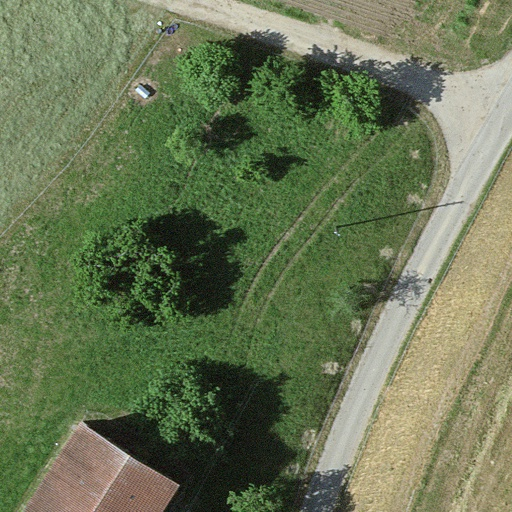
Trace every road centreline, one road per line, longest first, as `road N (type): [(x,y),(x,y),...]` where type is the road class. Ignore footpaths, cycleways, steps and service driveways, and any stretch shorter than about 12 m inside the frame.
road 1 (unclassified): [(320,511),(407,297),(511,104)]
road 2 (track): [(508,110),(182,0)]
